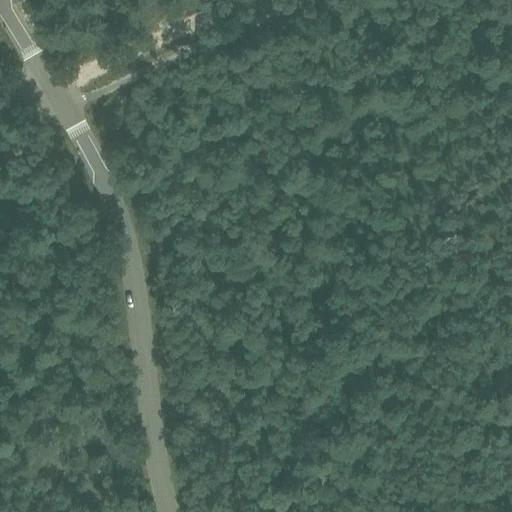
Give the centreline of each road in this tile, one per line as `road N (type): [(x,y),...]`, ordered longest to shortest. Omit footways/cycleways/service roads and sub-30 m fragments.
road 1 (unclassified): [(173,511),(134,259),(99,169),(2,0)]
road 2 (track): [(0,127),(265,0)]
